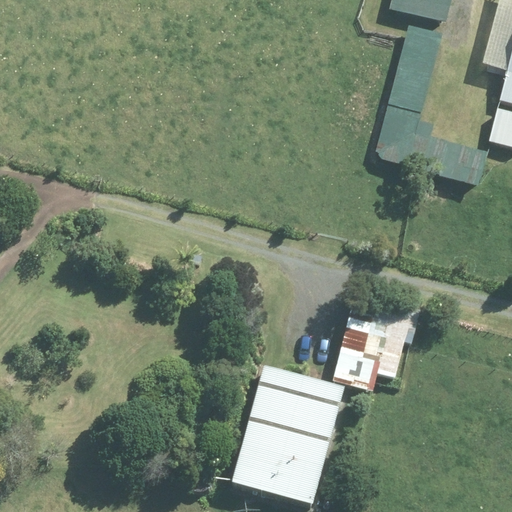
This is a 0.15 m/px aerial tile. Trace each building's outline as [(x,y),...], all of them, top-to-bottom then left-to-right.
[(393,0),(390,13),(445,27),(451,0),(393,0)] [(511,0),(504,0),(485,74),(508,80),(502,104),(511,106),(511,0)] [(441,36),(408,28),(373,164),(479,191),(488,157),(414,139),(441,36)] [(511,112),(497,109),(490,141),(511,146),(511,112)] [(421,314),(355,297),(333,384),(375,394),(379,377),(393,380),(401,347),(412,350),(421,314)] [(346,391),(263,368),(231,485),(313,508),(346,391)]
